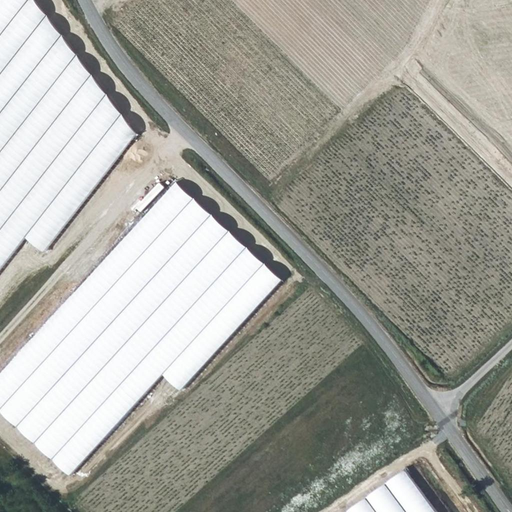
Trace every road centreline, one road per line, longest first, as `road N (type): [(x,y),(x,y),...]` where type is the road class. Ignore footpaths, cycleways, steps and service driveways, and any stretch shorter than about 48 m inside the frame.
road 1 (tertiary): [(85,0),(135,78),(373,327),(511,511)]
road 2 (track): [(0,336),(188,132)]
